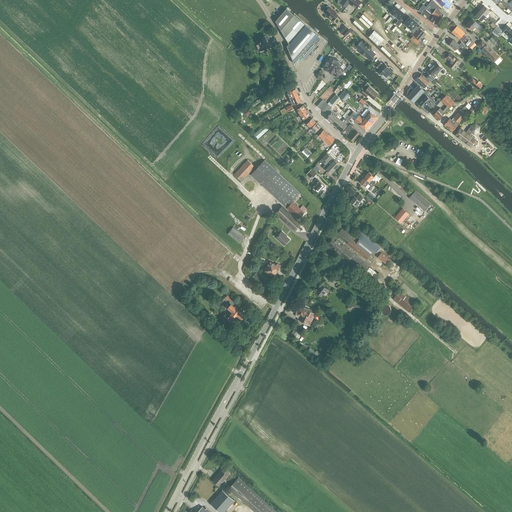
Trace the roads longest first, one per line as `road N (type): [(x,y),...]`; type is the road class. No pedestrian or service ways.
road 1 (tertiary): [(167,511),(358,149)]
road 2 (tertiary): [(258,0),(311,108),(358,149)]
